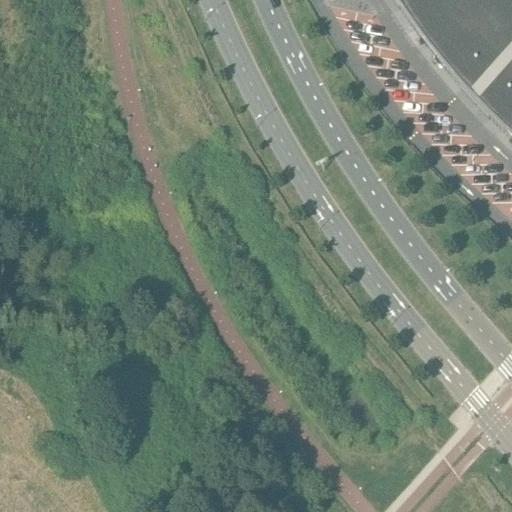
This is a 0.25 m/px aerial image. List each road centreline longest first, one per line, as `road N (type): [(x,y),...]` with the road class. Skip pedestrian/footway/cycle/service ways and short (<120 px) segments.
road 1 (secondary): [(210,0),(319,206),(511,444)]
road 2 (secondary): [(511,369),(358,173),(265,0)]
